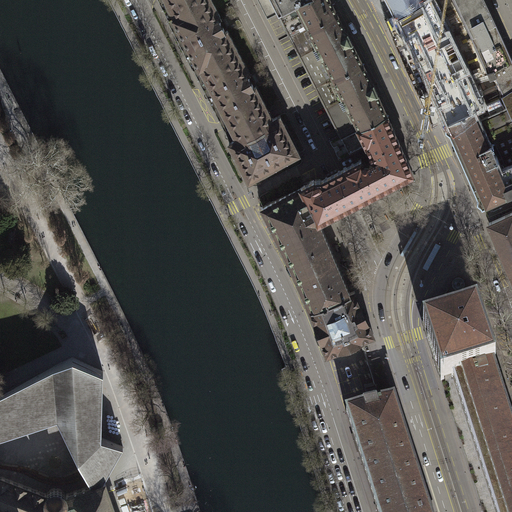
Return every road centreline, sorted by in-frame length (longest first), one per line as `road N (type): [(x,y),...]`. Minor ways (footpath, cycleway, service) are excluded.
road 1 (tertiary): [(354,511),(274,277),(135,0)]
road 2 (tertiary): [(473,511),(416,322),(461,198)]
road 3 (residential): [(382,275),(243,0)]
road 4 (tertiary): [(382,275),(382,323),(445,511)]
road 5 (tertiary): [(440,173),(357,0)]
road 6 (tertiary): [(511,328),(461,198)]
